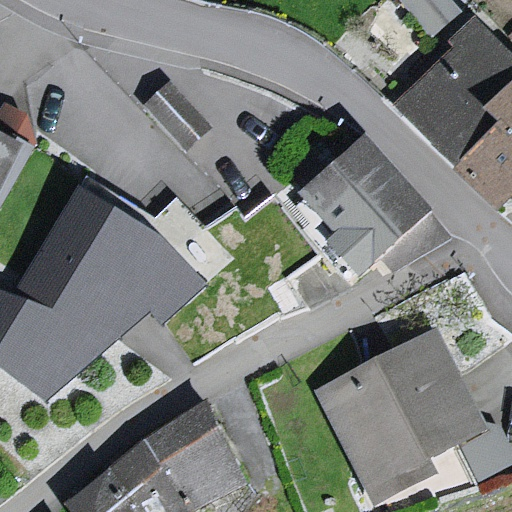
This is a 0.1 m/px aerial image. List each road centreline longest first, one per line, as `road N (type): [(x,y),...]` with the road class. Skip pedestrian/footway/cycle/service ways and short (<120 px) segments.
road 1 (residential): [(23,511),(240,363),(494,235)]
road 2 (unclassified): [(494,235),(302,64),(237,38),(88,0)]
